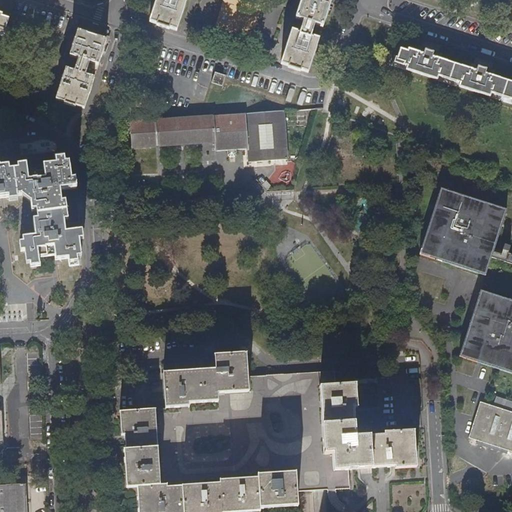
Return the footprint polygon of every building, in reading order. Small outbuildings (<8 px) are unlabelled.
[(156,0),(149,22),(176,30),(186,0),(156,0)] [(323,27),(331,2),(323,0),(301,0),(295,18),(304,21),(300,33),(292,31),(281,64),(308,73),(319,39),(311,37),(316,24),(323,27)] [(0,35),(6,37),(8,29),(5,28),(8,18),(1,16),(2,14),(0,13),(0,35)] [(97,65),(105,40),(92,36),(78,32),(70,56),(78,59),(74,71),(66,68),(56,100),(83,108),(94,77),(85,74),(89,62),(97,65)] [(423,54),(419,53),(408,50),(407,52),(399,50),(397,58),(394,58),(391,65),(511,104),(511,83),(489,76),(484,75),(486,69),(491,71),(493,64),(484,61),(475,58),(473,65),(478,67),(476,72),(471,70),(436,59),(431,58),(433,52),(437,54),(439,47),(430,44),(422,41),(420,48),(425,49),(423,54)] [(222,86),(225,76),(215,72),(211,83),(222,86)] [(287,160),(283,111),(184,118),(129,122),(131,148),(213,141),(214,150),(247,149),(248,161),(287,160)] [(79,240),(78,230),(65,233),(63,220),(60,203),(58,191),(71,189),(69,180),(67,164),(62,164),(61,156),(53,157),(54,165),(42,167),(42,172),(27,174),(24,164),(15,166),(16,170),(8,171),(8,167),(0,167),(0,197),(6,197),(7,201),(15,200),(14,197),(26,195),(29,212),(36,211),(37,220),(33,220),(35,237),(23,239),(23,243),(20,244),(21,252),(25,252),(27,265),(30,264),(30,266),(39,266),(38,257),(54,256),(54,260),(68,259),(69,266),(78,265),(77,257),(81,257),(79,240)] [(489,257),(492,247),(505,209),(440,189),(419,254),(483,274),(489,257)] [(511,253),(492,247),(489,257),(511,263),(511,253)] [(511,301),(478,291),(471,313),(466,330),(464,334),(458,353),(511,370),(511,301)] [(246,392),(245,377),(245,354),(212,356),(213,370),(161,374),(163,408),(186,406),(186,403),(216,401),(216,393),(246,392)] [(320,433),(351,431),(350,412),(353,411),(352,387),(333,388),(318,389),(320,433)] [(511,399),(496,394),(493,404),(511,409),(511,399)] [(511,409),(493,404),(480,400),(468,435),(477,438),(507,448),(511,449),(511,409)] [(294,509),(293,495),(292,476),(254,479),(254,482),(217,484),(218,487),(166,491),(166,486),(158,486),(154,409),(117,411),(119,434),(123,434),(125,451),(123,451),(125,489),(134,489),(136,511),(256,511),(294,509)] [(362,439),(366,471),(390,469),(390,472),(411,471),(409,434),(379,435),(379,438),(362,439)] [(507,448),(477,438),(474,446),(505,456),(507,448)] [(29,511),(29,486),(0,487),(0,511),(29,511)]
